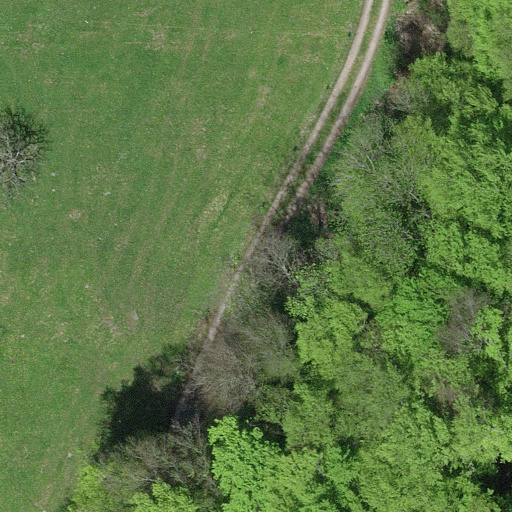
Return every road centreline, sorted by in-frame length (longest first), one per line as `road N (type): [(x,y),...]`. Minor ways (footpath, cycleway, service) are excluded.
road 1 (track): [(189,425),(349,263),(407,160),(464,0)]
road 2 (track): [(189,425),(266,257),(350,103),(380,0)]
